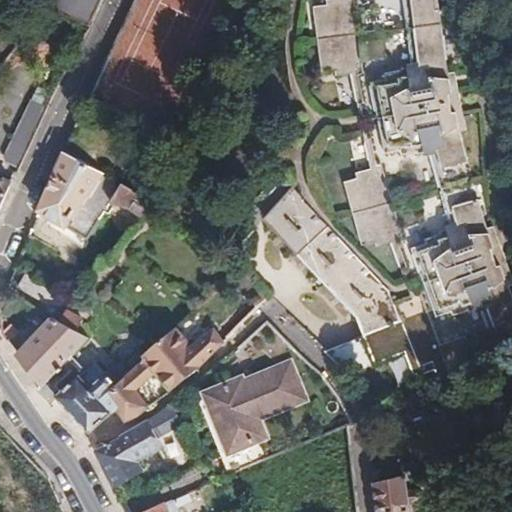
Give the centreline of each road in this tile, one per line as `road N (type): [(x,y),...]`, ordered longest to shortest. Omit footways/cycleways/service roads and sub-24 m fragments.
road 1 (residential): [(117,0),(0,252)]
road 2 (unclassified): [(366,511),(343,393),(269,314)]
road 3 (residential): [(0,372),(67,458),(95,511)]
